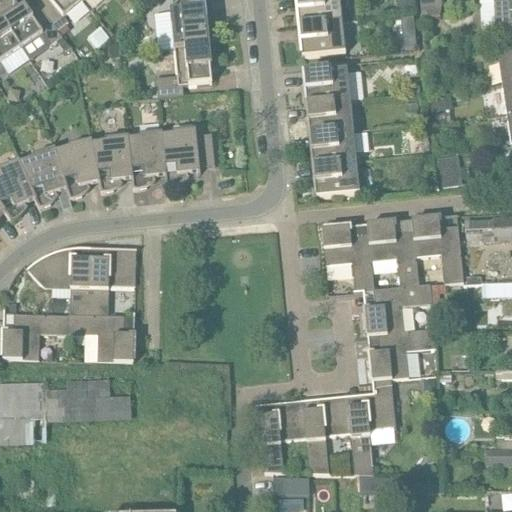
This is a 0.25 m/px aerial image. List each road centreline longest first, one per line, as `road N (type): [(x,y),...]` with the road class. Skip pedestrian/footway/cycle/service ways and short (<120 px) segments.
road 1 (residential): [(272,196),(254,212),(58,234),(0,272)]
road 2 (residential): [(289,216),(485,197)]
road 3 (residential): [(258,0),(272,196)]
road 4 (residential): [(306,390),(348,387),(339,310),(298,311)]
